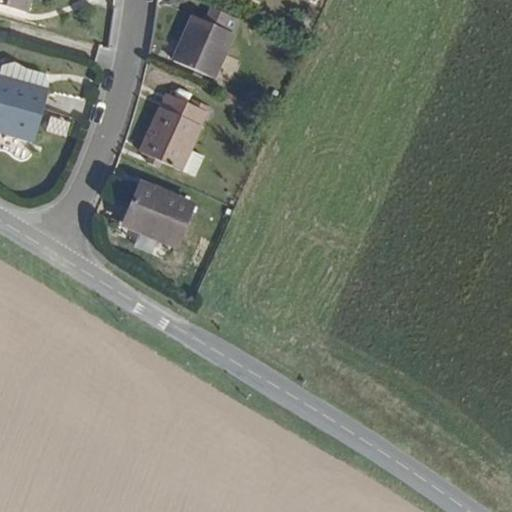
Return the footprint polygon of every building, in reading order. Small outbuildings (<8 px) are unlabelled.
[(170,55),(216,74),(240,12),(210,0),(208,0),(205,10),(191,5),(170,55)] [(13,55),(2,59),(0,63),(0,69),(47,83),(52,66),(13,55)] [(7,129),(39,138),(54,85),(47,83),(0,69),(0,112),(11,116),(7,129)] [(199,148),(183,142),(199,103),(162,88),(139,147),(192,168),(199,148)] [(0,126),(7,129),(11,116),(0,112),(0,126)] [(126,223),(180,244),(198,199),(144,177),(126,223)]
